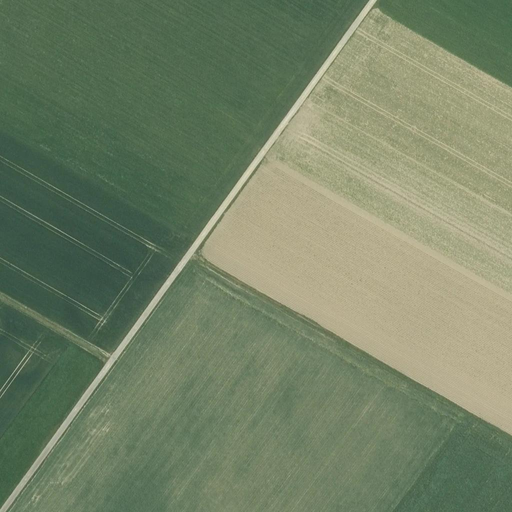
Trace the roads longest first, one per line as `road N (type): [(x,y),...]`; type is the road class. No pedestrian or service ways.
road 1 (track): [(2,511),(374,0)]
road 2 (track): [(188,256),(511,439)]
